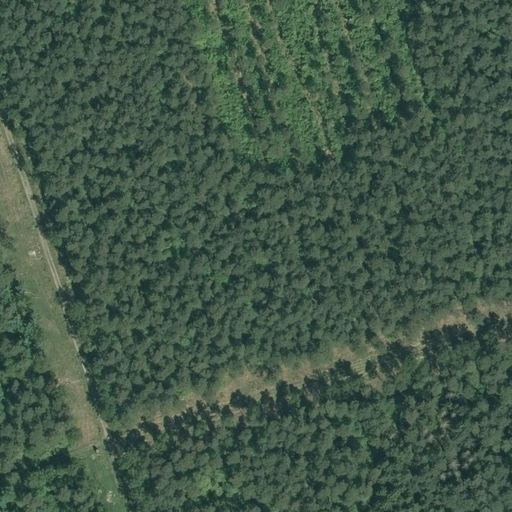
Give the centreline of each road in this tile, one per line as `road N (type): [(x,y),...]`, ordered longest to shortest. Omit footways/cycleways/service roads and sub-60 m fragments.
road 1 (track): [(0,473),(511,321)]
road 2 (track): [(116,511),(0,159)]
